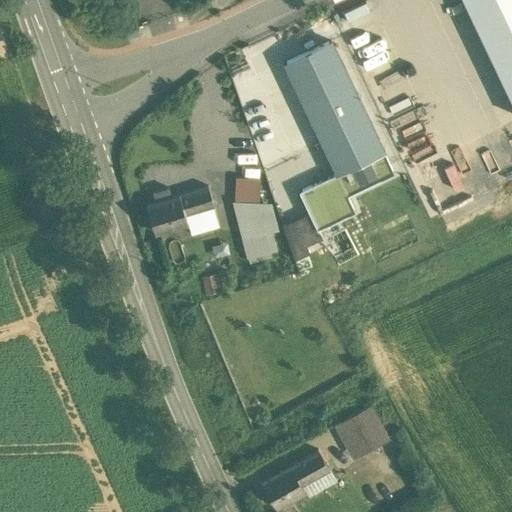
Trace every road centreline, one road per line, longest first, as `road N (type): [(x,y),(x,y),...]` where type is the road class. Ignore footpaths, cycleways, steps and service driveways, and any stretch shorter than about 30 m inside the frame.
road 1 (secondary): [(225,511),(77,128)]
road 2 (residential): [(77,128),(123,109),(199,43)]
road 3 (residential): [(199,43),(62,85)]
